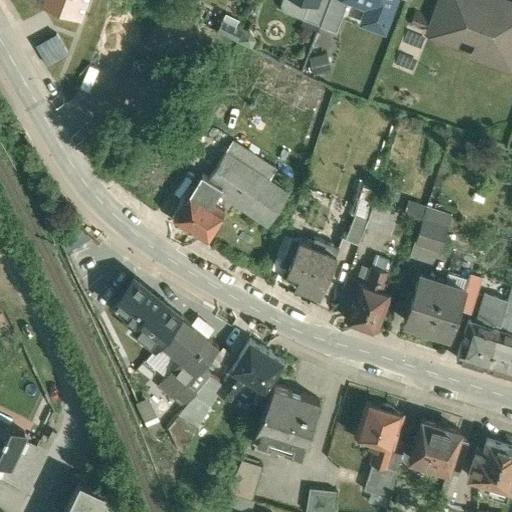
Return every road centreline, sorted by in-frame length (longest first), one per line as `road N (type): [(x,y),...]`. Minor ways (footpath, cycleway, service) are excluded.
road 1 (residential): [(511,398),(301,334),(137,234),(77,175),(0,38)]
road 2 (residential): [(27,511),(69,425),(74,391),(0,214)]
